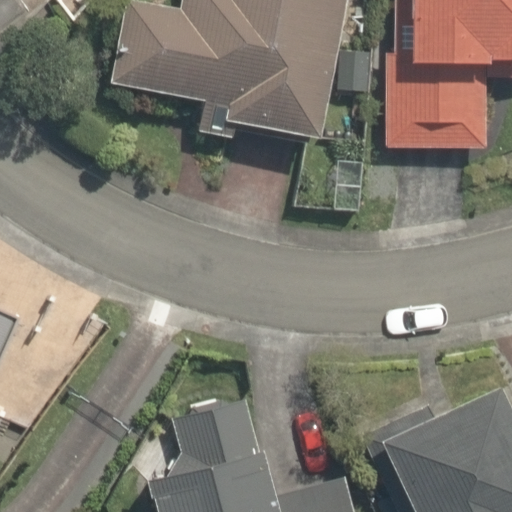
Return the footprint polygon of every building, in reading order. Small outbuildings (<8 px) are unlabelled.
[(219,121),(313,138),(339,0),(178,0),(177,8),(134,0),(122,0),(107,83),(222,105),(219,121)] [(382,146),(481,147),(482,76),(511,76),(511,0),(391,0),(391,52),(383,52),(382,146)] [(0,354),(15,320),(0,313),(0,354)] [(511,511),(511,404),(502,409),(491,385),(434,411),(430,402),(360,434),(396,511),(511,511)] [(265,494),(242,399),(169,416),(178,452),(167,471),(142,477),(150,511),(350,511),(342,475),(265,494)]
